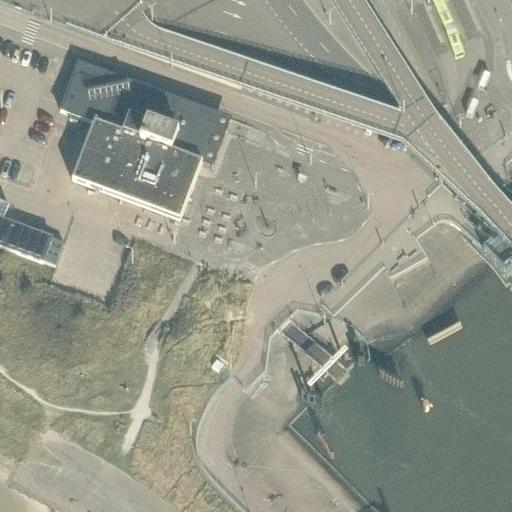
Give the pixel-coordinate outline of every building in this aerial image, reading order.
[(80,120),(95,126),(73,184),(181,224),(202,166),(216,129),(75,77),(70,91),(61,114),(73,118),(71,123),(78,125),(80,120)] [(69,161),(76,138),(66,135),(59,158),(69,161)] [(0,248),(44,265),(44,264),(55,268),(57,265),(64,245),(0,220),(0,248)] [(224,351),(261,302),(232,280),(202,319),(213,327),(205,337),(224,351)] [(217,361),(212,368),(220,374),(225,367),(217,361)]
